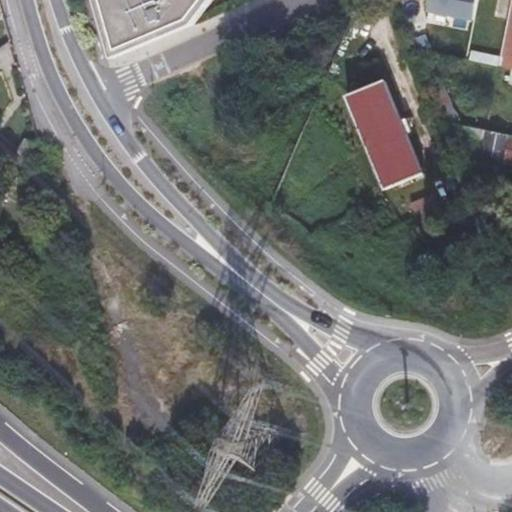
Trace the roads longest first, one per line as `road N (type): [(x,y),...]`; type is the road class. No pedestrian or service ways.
road 1 (tertiary): [(27,0),(40,52),(77,128),(127,192),(277,313),(330,386)]
road 2 (tertiary): [(361,342),(278,296),(187,211),(92,90)]
road 3 (unclassified): [(92,90),(302,0)]
road 4 (tertiary): [(359,461),(400,475),(441,462),(469,427),(467,379)]
road 5 (motorway): [(104,511),(0,429)]
road 6 (tertiary): [(467,379),(460,360),(423,334),(400,330),(361,342)]
